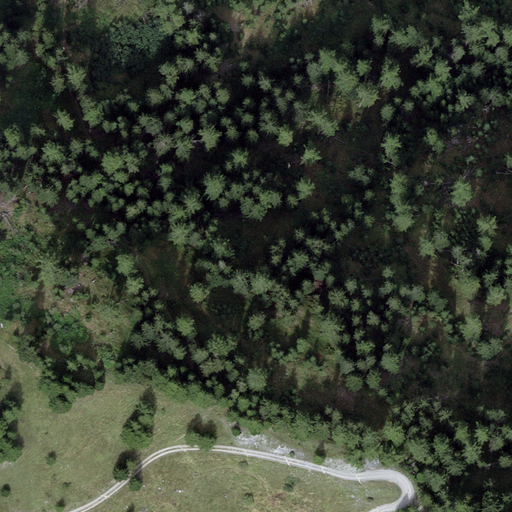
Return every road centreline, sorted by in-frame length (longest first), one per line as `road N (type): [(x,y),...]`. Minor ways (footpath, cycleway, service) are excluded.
road 1 (track): [(180,448),(230,449),(395,481),(413,490),(408,508),(390,511)]
road 2 (track): [(75,511),(156,455),(180,448)]
